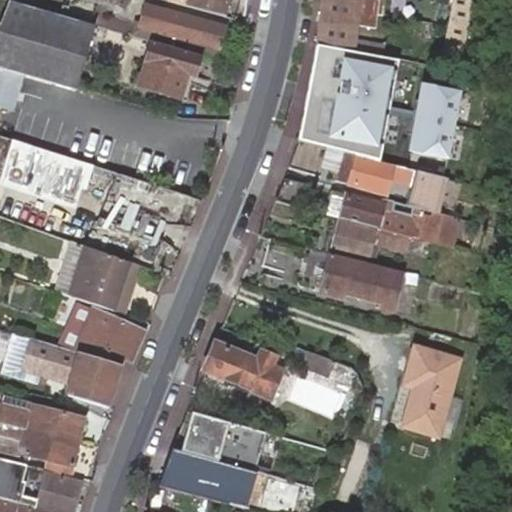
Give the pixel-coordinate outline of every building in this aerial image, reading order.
[(91,27),(96,8),(69,0),(66,11),(58,9),(56,16),(91,27)] [(155,0),(225,20),(230,0),(155,0)] [(319,0),(314,40),(348,50),(348,52),(378,61),(381,51),(350,41),(356,6),(373,9),(374,0),(319,0)] [(74,92),(92,27),(91,27),(56,16),(11,3),(0,25),(0,70),(26,79),(74,92)] [(471,8),(456,3),(448,30),(448,31),(463,35),(471,8)] [(92,27),(212,63),(222,29),(144,5),(137,28),(110,20),(112,14),(96,8),(91,27),(92,27)] [(378,61),(313,43),(298,144),(378,164),(394,65),(378,61)] [(182,107),(195,64),(149,50),(139,83),(133,80),(129,91),(182,107)] [(0,106),(17,111),(26,79),(0,70),(0,106)] [(462,92),(421,84),(407,153),(448,161),(462,92)] [(1,183),(75,204),(88,160),(13,139),(1,183)] [(343,156),(298,144),(288,169),(336,183),(343,156)] [(352,187),(360,160),(343,156),(336,183),(352,187)] [(446,184),(360,160),(352,187),(389,197),(393,184),(413,190),(408,208),(438,216),(446,184)] [(283,180),(274,202),(305,210),(311,187),(283,180)] [(40,195),(35,205),(56,215),(61,205),(40,195)] [(384,207),(350,198),(343,220),(445,246),(452,220),(438,216),(408,208),(386,201),(384,207)] [(343,222),(335,251),(371,260),(376,244),(411,254),(414,242),(343,222)] [(291,274),(298,248),(270,241),(264,266),(291,274)] [(64,297),(80,250),(64,245),(48,292),(64,297)] [(126,287),(132,267),(80,250),(64,297),(94,307),(94,306),(117,313),(122,297),(112,293),(116,283),(126,287)] [(388,297),(385,308),(384,311),(397,315),(406,279),(332,258),(323,293),(345,300),(346,297),(349,286),(388,297)] [(122,297),(126,287),(116,283),(112,293),(122,297)] [(346,297),(385,308),(388,297),(349,286),(346,297)] [(70,352),(87,311),(77,307),(60,349),(70,352)] [(70,352),(114,365),(118,357),(125,360),(137,332),(91,313),(87,311),(70,352)] [(243,355),(250,338),(222,326),(203,372),(270,399),(282,371),(274,368),(277,360),(262,353),(258,361),(243,355)] [(106,410),(117,366),(114,365),(70,352),(60,349),(29,340),(25,355),(21,373),(51,383),(52,378),(68,383),(65,398),(106,410)] [(3,368),(16,369),(19,345),(7,344),(3,368)] [(333,362),(307,352),(302,366),(327,376),(333,362)] [(443,441),(460,363),(417,354),(409,390),(420,393),(411,434),(443,441)] [(0,408),(29,416),(31,406),(2,399),(0,405),(0,408)] [(46,470),(68,475),(71,465),(82,419),(31,406),(29,416),(0,408),(0,437),(21,443),(20,452),(48,459),(46,470)] [(281,438),(185,412),(170,449),(247,471),(253,473),(257,453),(275,457),(281,438)] [(247,471),(170,449),(154,488),(237,507),(247,471)] [(20,481),(24,464),(0,458),(0,503),(15,507),(35,511),(72,511),(81,479),(40,469),(37,485),(20,481)] [(0,511),(29,511),(15,508),(15,507),(0,503),(0,511)]
